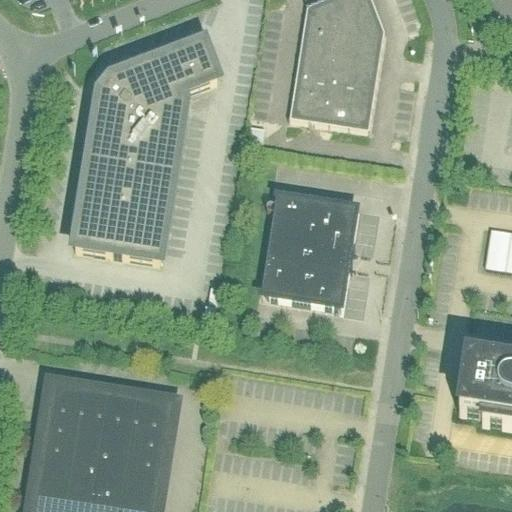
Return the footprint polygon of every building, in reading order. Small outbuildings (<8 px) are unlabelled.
[(288,126),(288,128),(289,128),(290,127),(368,139),(368,140),(369,140),(369,139),(368,139),(384,41),(385,40),(384,40),(368,0),(343,0),(305,15),(306,17),(305,28),(304,27),(303,29),(304,29),(289,127),(288,126)] [(74,257),(159,271),(185,112),(183,112),(179,103),(216,89),(203,54),(112,88),(107,85),(94,100),(99,104),(74,257)] [(248,135),(245,159),(260,160),(262,137),(248,135)] [(262,297),(268,306),(332,316),(341,309),(354,226),(347,216),(276,205),(262,297)] [(490,236),(485,275),(511,279),(511,246),(505,246),(506,239),(490,236)] [(511,370),(490,367),(489,373),(465,369),(457,421),(481,425),(480,431),(511,435),(511,370)] [(218,395),(336,413),(339,393),(221,375),(218,395)] [(53,397),(34,511),(155,511),(170,415),(53,397)]
